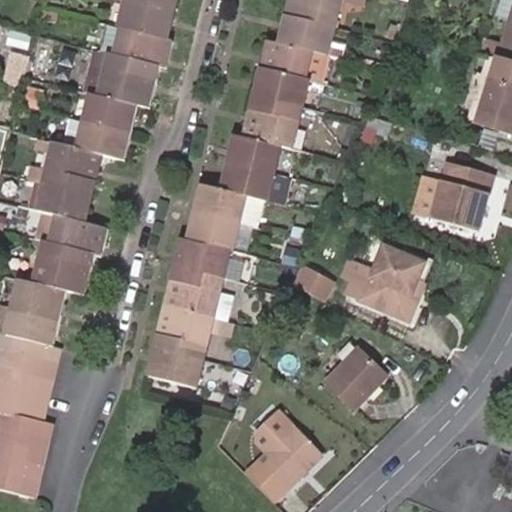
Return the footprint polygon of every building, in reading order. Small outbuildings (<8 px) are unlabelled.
[(128,20),(173,31),(180,0),(127,0),(123,19),(128,20)] [(317,0),(294,0),(286,33),(317,40),(333,44),(340,16),(320,11),(321,5),(317,4),(317,0)] [(317,0),(317,4),(321,5),(320,11),(340,16),(344,0),(317,0)] [(511,14),(506,35),(503,46),(511,49),(511,0),(501,0),(500,4),(511,8),(511,14)] [(115,49),(120,50),(128,20),(123,19),(112,17),(105,47),(115,49)] [(138,68),(163,74),(166,60),(170,60),(177,32),(173,31),(128,20),(120,50),(141,55),(138,68)] [(317,40),(286,33),(277,31),(270,61),(310,70),(317,40)] [(493,31),(489,42),(503,46),(506,35),(493,31)] [(310,70),(314,71),(329,74),(335,44),(333,44),(317,40),(310,70)] [(511,49),(503,46),(483,113),(511,121),(511,49)] [(148,98),(156,100),(163,74),(138,68),(141,55),(120,50),(115,49),(105,89),(148,98)] [(314,71),(310,70),(270,61),(260,103),(282,107),(284,100),(289,101),(290,95),(308,99),(314,71)] [(141,125),(148,98),(105,89),(100,87),(95,115),(141,125)] [(282,107),(260,103),(254,130),(286,137),(298,139),(308,99),(290,95),(289,101),(284,100),(282,107)] [(308,99),(298,139),(310,143),(320,102),(308,99)] [(443,129),(388,111),(381,131),(416,142),(419,132),(440,139),(443,129)] [(135,150),(141,125),(95,115),(88,140),(111,145),(135,150)] [(286,137),(254,130),(242,127),(235,157),(279,166),(286,137)] [(86,168),(105,172),(111,145),(88,140),(62,134),(53,175),(78,181),(80,174),(84,174),(86,168)] [(500,165),(455,152),(440,209),(485,222),(500,165)] [(279,166),(235,157),(229,182),(254,187),(273,192),(279,166)] [(279,166),(273,192),(290,196),(296,170),(279,166)] [(69,206),(95,213),(105,172),(86,168),(84,174),(80,174),(78,181),(53,175),(47,202),(56,204),(69,206)] [(254,187),(229,182),(211,178),(204,205),(248,216),(254,187)] [(56,235),(62,237),(69,206),(56,204),(49,234),(56,235)] [(248,216),(204,205),(198,232),(239,241),(242,242),(248,216)] [(79,253),(103,259),(107,246),(112,247),(119,218),(95,213),(69,206),(62,237),(82,241),(79,253)] [(239,241),(198,232),(191,231),(182,272),(204,276),(206,270),(211,272),(213,264),(233,268),(239,241)] [(47,274),(79,281),(97,285),(103,259),(79,253),(82,241),(62,237),(56,235),(47,274)] [(419,292),(422,285),(435,255),(393,238),(383,263),(378,275),(374,274),(367,291),(418,312),(426,294),(419,292)] [(362,271),(367,256),(357,252),(350,267),(362,271)] [(346,271),(311,253),(302,273),(335,291),(346,271)] [(378,275),(383,263),(367,256),(362,271),(355,287),(367,291),(374,274),(378,275)] [(204,276),(182,272),(176,298),(224,308),(233,268),(213,264),(211,272),(206,270),(204,276)] [(30,270),(24,298),(72,309),(79,281),(47,274),(30,270)] [(428,288),(422,285),(419,292),(426,294),(428,288)] [(18,328),(42,333),(65,338),(72,309),(24,298),(18,328)] [(224,308),(176,298),(169,325),(192,331),(191,338),(196,339),(195,345),(213,350),(224,308)] [(192,331),(169,325),(160,366),(208,377),(213,350),(195,345),(196,339),(191,338),(192,331)] [(18,328),(14,327),(10,343),(38,350),(42,333),(18,328)] [(42,333),(38,350),(68,358),(72,340),(65,338),(42,333)] [(399,368),(369,338),(335,374),(366,404),(399,368)] [(10,343),(6,358),(35,364),(38,350),(10,343)] [(38,350),(35,364),(65,372),(68,358),(38,350)] [(6,358),(3,373),(31,379),(35,364),(6,358)] [(35,364),(31,379),(62,386),(65,372),(35,364)] [(3,373),(0,384),(0,388),(28,394),(31,379),(3,373)] [(31,379),(28,394),(59,401),(62,386),(31,379)] [(28,394),(0,388),(0,403),(3,404),(24,409),(28,394)] [(59,401),(28,394),(24,409),(32,411),(55,416),(59,401)] [(24,409),(3,404),(0,418),(29,425),(32,411),(24,409)] [(242,404),(228,436),(242,441),(256,410),(242,404)] [(32,411),(29,425),(59,432),(62,418),(55,416),(32,411)] [(29,425),(0,418),(0,420),(0,433),(26,440),(29,425)] [(334,447),(305,418),(271,451),(299,481),(334,447)] [(59,432),(29,425),(26,440),(55,446),(59,432)] [(26,440),(0,433),(0,448),(23,454),(26,440)] [(26,440),(23,454),(52,461),(55,446),(26,440)] [(0,448),(0,463),(20,468),(23,454),(0,448)] [(299,481),(271,451),(256,465),(285,495),(299,481)] [(23,454),(20,468),(49,475),(52,461),(23,454)] [(20,468),(0,463),(0,479),(16,483),(20,468)] [(20,468),(16,483),(45,491),(49,475),(20,468)]
